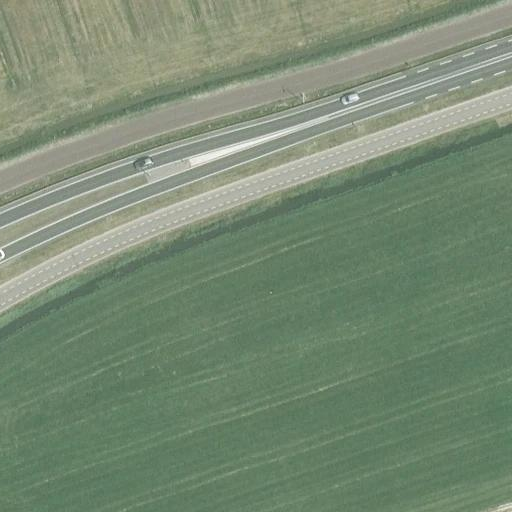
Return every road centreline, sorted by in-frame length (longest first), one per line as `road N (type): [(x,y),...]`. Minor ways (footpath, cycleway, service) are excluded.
road 1 (unclassified): [(0,299),(128,236),(511,100)]
road 2 (unclassified): [(511,14),(0,180)]
road 3 (primary): [(0,257),(252,143)]
road 4 (primary): [(252,143),(511,58)]
road 5 (primary): [(252,143),(170,160),(0,221)]
